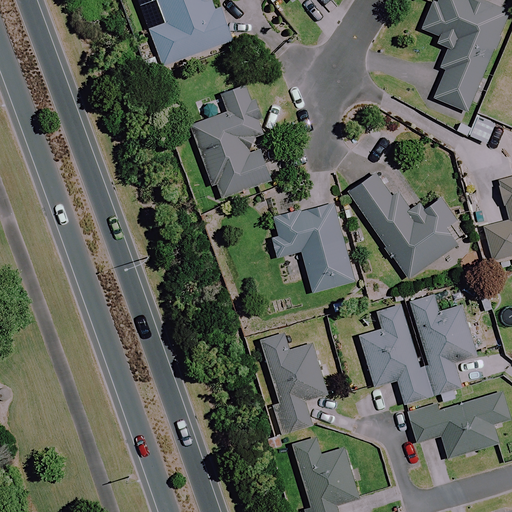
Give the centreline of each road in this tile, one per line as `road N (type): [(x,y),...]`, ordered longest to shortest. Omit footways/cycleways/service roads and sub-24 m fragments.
road 1 (secondary): [(26,0),(211,511)]
road 2 (secondary): [(165,511),(0,45)]
